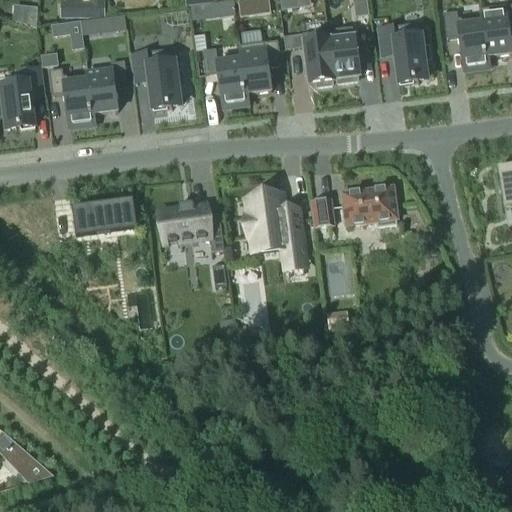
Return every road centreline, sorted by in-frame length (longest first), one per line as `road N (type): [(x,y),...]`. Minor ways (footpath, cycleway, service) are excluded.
road 1 (residential): [(0,179),(200,153),(436,138)]
road 2 (residential): [(511,370),(489,356),(436,138)]
road 3 (track): [(152,474),(0,327)]
road 4 (track): [(152,474),(205,463),(232,467),(303,511)]
road 5 (track): [(18,511),(152,474)]
